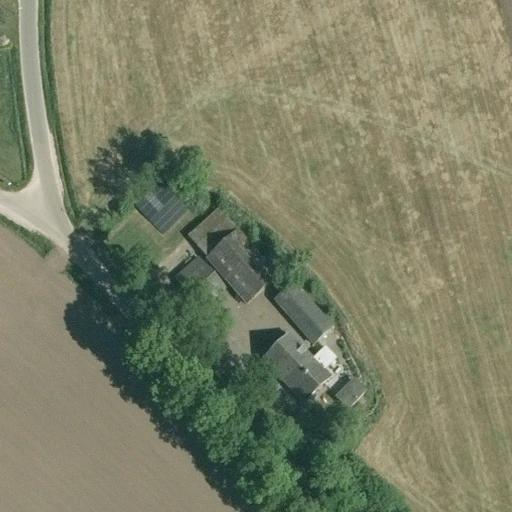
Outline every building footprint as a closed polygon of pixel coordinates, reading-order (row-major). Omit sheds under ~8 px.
[(236,236),(206,263),(247,307),(277,280),(236,236)] [(225,288),(202,263),(177,286),(199,311),(225,288)] [(331,330),(292,286),(272,304),(311,348),(331,330)] [(314,363),(302,351),(290,338),(263,363),(304,405),(330,380),(324,374),(337,362),(326,351),(314,363)] [(360,390),(350,380),(336,394),(346,404),(360,390)]
